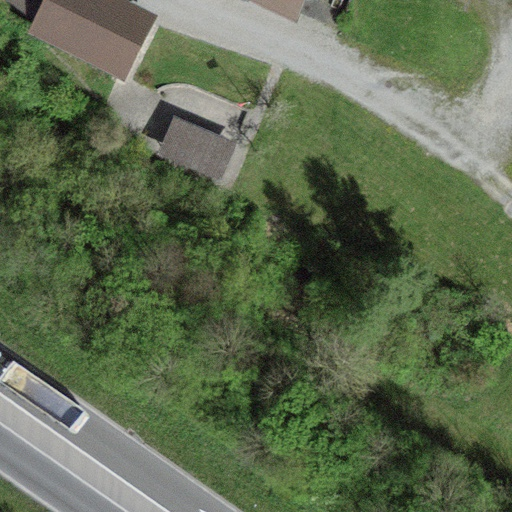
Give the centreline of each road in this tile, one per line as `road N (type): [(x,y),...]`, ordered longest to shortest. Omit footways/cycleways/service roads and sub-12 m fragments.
road 1 (unclassified): [(164,0),(361,77),(511,194)]
road 2 (motorway): [(195,511),(0,373)]
